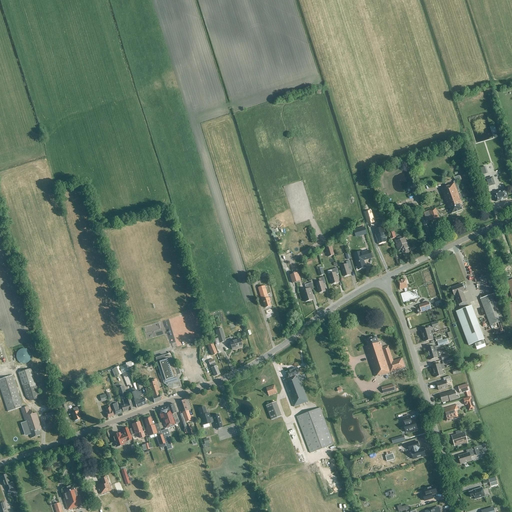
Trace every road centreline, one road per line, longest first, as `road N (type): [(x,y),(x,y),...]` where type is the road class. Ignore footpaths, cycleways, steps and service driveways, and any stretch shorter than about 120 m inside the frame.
road 1 (tertiary): [(0,463),(224,380),(382,279)]
road 2 (tertiary): [(460,511),(382,279)]
road 3 (tertiary): [(382,279),(511,218)]
